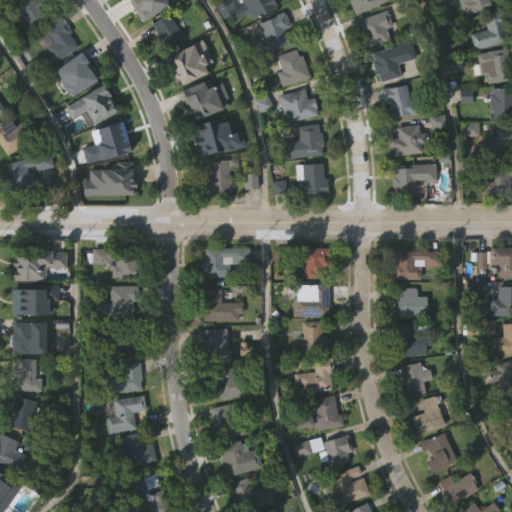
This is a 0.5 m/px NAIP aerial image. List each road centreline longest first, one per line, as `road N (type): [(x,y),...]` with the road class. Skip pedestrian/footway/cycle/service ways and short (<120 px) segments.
road 1 (residential): [(206,511),(170,341),(173,188),(163,131),(142,82),(85,0)]
road 2 (residential): [(420,511),(375,417),(361,327),(359,136),(313,0)]
road 3 (tertiary): [(0,222),(511,219)]
